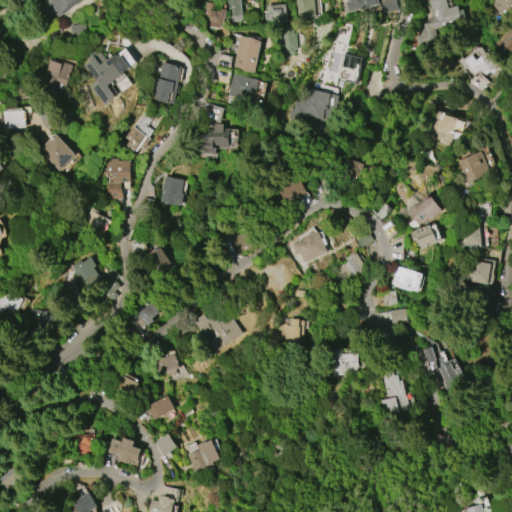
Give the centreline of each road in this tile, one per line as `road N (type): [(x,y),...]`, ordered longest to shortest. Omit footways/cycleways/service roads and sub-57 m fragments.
road 1 (residential): [(154,0),(153,12),(196,37),(211,59),(200,102),(151,161),(121,232),(127,283),(115,312),(34,368),(8,402),(20,414),(81,400),(108,408),(142,436),(156,472),(140,489),(111,473),(70,474),(49,481),(19,511)]
road 2 (residential): [(511,418),(456,446),(441,443),(421,345),(367,316),(383,246),(375,229),(360,213),(329,206),(140,347),(82,361),(66,353)]
road 3 (residential): [(407,0),(388,75),(404,86),(472,91),(490,106),(506,139),(511,162),(504,313)]
